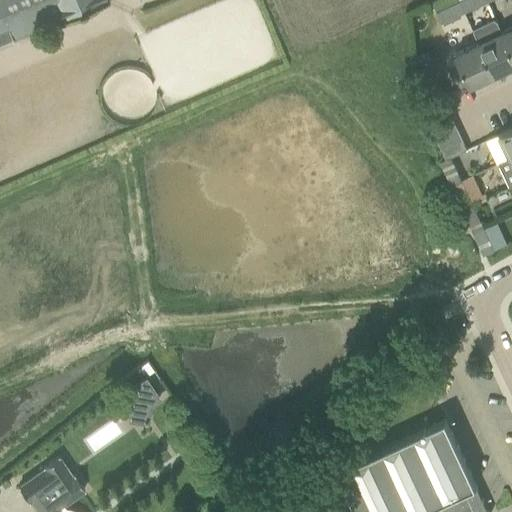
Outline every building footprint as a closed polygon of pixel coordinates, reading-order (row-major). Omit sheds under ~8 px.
[(0,0),(0,44),(54,21),(55,25),(109,2),(108,0),(0,0)] [(462,0),(458,2),(463,12),(486,2),(485,0),(462,0)] [(458,2),(456,3),(435,13),(439,23),(463,12),(458,2)] [(493,75),(511,65),(511,56),(501,32),(496,22),(472,32),(478,43),(493,75)] [(511,26),(501,32),(511,56),(511,26)] [(458,62),(468,83),(469,86),(493,75),(478,43),(454,54),(458,62)] [(458,88),(468,83),(458,62),(448,67),(458,88)] [(455,128),(450,116),(429,126),(434,137),(455,128)] [(511,126),(498,133),(509,157),(511,155),(511,126)] [(439,147),(459,137),(455,128),(434,137),(439,147)] [(444,158),(450,156),(465,149),(459,137),(439,147),(444,158)] [(511,155),(509,157),(498,162),(508,185),(511,183),(511,155)] [(450,156),(444,158),(439,161),(449,183),(460,178),(450,156)] [(461,207),(471,202),(460,178),(449,183),(461,207)] [(482,225),(471,202),(461,207),(471,230),(482,225)] [(473,233),(483,253),(493,248),(482,225),(471,230),(473,233)] [(125,392),(132,402),(149,404),(159,398),(145,378),(125,392)] [(487,511),(444,417),(426,426),(339,466),(360,511),(487,511)] [(66,511),(61,505),(84,489),(73,474),(71,476),(57,455),(42,466),(44,468),(18,486),(28,501),(30,500),(38,511),(66,511)]
